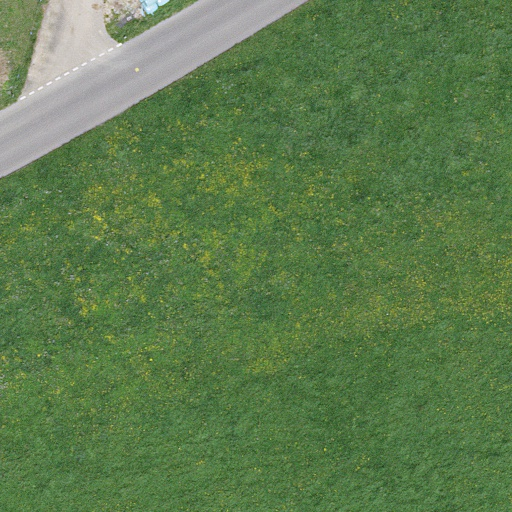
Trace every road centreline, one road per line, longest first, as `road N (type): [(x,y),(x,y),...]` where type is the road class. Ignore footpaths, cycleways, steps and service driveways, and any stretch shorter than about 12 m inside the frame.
road 1 (tertiary): [(272,0),(0,154)]
road 2 (track): [(76,0),(53,79),(58,124)]
